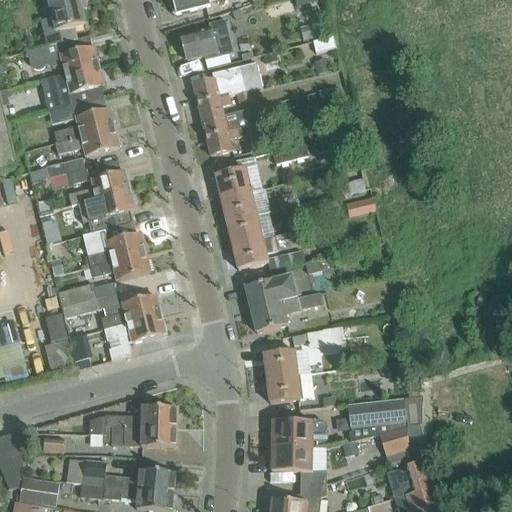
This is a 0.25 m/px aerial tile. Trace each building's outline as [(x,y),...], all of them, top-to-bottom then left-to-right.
[(74,32),(86,29),(79,3),(83,2),(83,3),(84,2),(83,0),(47,0),(53,19),(40,23),(47,49),(47,50),(77,43),(74,32)] [(171,0),(176,17),(211,8),(209,3),(220,0),(171,0)] [(205,59),(206,63),(234,56),(226,22),(209,26),(210,32),(181,39),(182,42),(179,45),(181,53),(185,54),(187,64),(205,59)] [(323,24),(300,30),(303,43),(327,37),(323,24)] [(317,56),(338,51),(335,39),(314,44),(317,56)] [(93,50),(92,50),(89,40),(77,43),(47,50),(27,55),(25,59),(30,61),(30,62),(30,64),(30,66),(30,67),(31,69),(32,70),(36,72),(39,72),(40,72),(42,71),(44,70),(45,68),(45,66),(53,70),(62,67),(65,77),(65,78),(98,69),(97,62),(99,61),(96,52),(94,52),(93,50)] [(214,77),(215,82),(193,88),(196,99),(200,98),(201,102),(207,100),(208,104),(211,106),(215,105),(214,103),(230,99),(236,97),(248,94),(250,94),(262,91),(256,66),(214,77)] [(100,77),(98,69),(65,78),(65,77),(40,83),(43,96),(68,89),(70,97),(66,98),(47,103),(49,114),(62,111),(101,102),(101,100),(98,101),(96,91),(103,89),(103,86),(105,85),(102,76),(100,77)] [(250,94),(248,94),(236,97),(238,105),(252,102),(250,94)] [(0,173),(17,169),(0,98),(0,173)] [(231,106),(230,99),(214,103),(215,105),(211,106),(208,104),(207,100),(201,102),(200,98),(196,99),(202,123),(224,118),(222,109),(231,106)] [(78,129),(53,135),(56,146),(114,131),(112,124),(114,124),(112,114),(110,114),(109,112),(105,113),(102,101),(101,102),(62,111),(65,123),(76,120),(78,129)] [(224,118),(202,123),(208,147),(212,146),(211,143),(217,141),(216,137),(218,134),(222,133),(222,136),(237,132),(244,130),(258,127),(259,126),(255,110),(224,118)] [(260,135),(258,127),(244,130),(237,132),(222,136),(222,133),(218,134),(216,137),(217,141),(211,143),(212,146),(208,147),(211,159),(232,153),(229,142),(260,135)] [(116,139),(114,131),(56,146),(55,146),(58,158),(84,151),(86,159),(119,151),(118,148),(120,148),(118,138),(116,139)] [(348,135),(316,143),(319,156),(351,148),(348,135)] [(310,160),(306,146),(295,149),(274,155),(276,168),(310,160)] [(50,181),(85,172),(82,160),(46,169),(49,181),(50,181)] [(71,208),(129,194),(124,174),(120,175),(117,163),(85,172),(50,181),(52,192),(87,183),(88,183),(91,182),(93,191),(69,197),(71,208)] [(245,171),(215,178),(221,202),(251,195),(245,171)] [(291,186),(273,190),(275,198),(293,194),(291,186)] [(129,194),(80,206),(84,223),(92,221),(95,235),(136,225),(133,214),(134,213),(129,194)] [(257,219),(251,195),(221,202),(227,226),(257,219)] [(364,198),(351,201),(354,215),(367,212),(364,198)] [(263,242),(257,219),(227,226),(233,249),(263,242)] [(100,255),(87,258),(90,269),(145,256),(140,236),(138,237),(136,225),(95,235),(100,255)] [(372,226),(361,228),(364,240),(375,237),(372,226)] [(276,239),(263,242),(233,249),(239,273),(267,266),(269,275),(305,265),(301,253),(266,262),(265,257),(279,254),(276,239)] [(150,275),(145,256),(90,269),(93,281),(115,275),(117,284),(150,275)] [(245,291),(251,313),(298,301),(297,301),(292,279),(245,291)] [(58,295),(62,311),(116,297),(113,285),(93,290),(92,286),(58,295)] [(298,301),(251,313),(257,336),(287,328),(285,318),(301,314),(301,312),(319,308),(316,296),(297,301),(298,301)] [(119,308),(116,297),(62,311),(65,321),(103,312),(105,320),(100,321),(103,332),(160,318),(155,299),(119,308)] [(51,345),(67,341),(61,317),(46,321),(51,345)] [(165,337),(160,318),(103,332),(106,345),(118,342),(120,350),(109,353),(111,363),(131,359),(128,347),(165,337)] [(299,338),(291,339),(293,347),(301,346),(301,347),(306,346),(308,345),(309,350),(312,349),(342,344),(339,329),(306,335),(307,337),(304,338),(304,336),(299,337),(299,338)] [(298,378),(295,355),(295,354),(265,357),(268,382),(298,378)] [(312,376),(298,378),(268,382),(271,406),(301,403),(301,402),(314,400),(312,376)] [(348,407),(351,431),(369,429),(371,441),(379,438),(378,436),(408,429),(407,425),(405,401),(348,407)] [(90,428),(90,437),(103,438),(105,438),(105,429),(177,432),(178,412),(142,411),(142,420),(106,419),(90,423),(90,428)] [(69,439),(69,420),(49,420),(49,439),(69,439)] [(272,424),(272,449),(326,450),(326,428),(322,423),(313,423),(312,424),(272,424)] [(421,428),(408,429),(409,462),(413,461),(414,466),(407,468),(409,474),(406,475),(398,473),(386,476),(394,502),(437,489),(430,467),(432,466),(421,428)] [(105,438),(103,438),(103,444),(111,444),(111,447),(124,448),(124,449),(140,449),(140,450),(176,452),(177,432),(105,429),(105,438)] [(409,462),(408,429),(378,436),(379,438),(389,468),(409,462)] [(18,491),(26,441),(28,432),(0,440),(0,468),(10,492),(18,491)] [(39,441),(39,454),(63,456),(64,442),(39,441)] [(326,450),(272,449),(272,475),(301,475),(301,487),(327,486),(327,474),(326,450)] [(67,484),(73,485),(81,486),(81,487),(174,496),(176,476),(140,473),(140,481),(105,478),(107,466),(69,462),(67,484)] [(59,486),(23,481),(20,503),(56,509),(59,486)] [(172,511),(174,496),(81,487),(81,486),(73,485),(72,494),(80,495),(80,499),(104,501),(104,502),(121,504),(121,501),(138,502),(136,511),(172,511)] [(320,511),(321,501),(327,499),(327,486),(301,487),(300,499),(285,497),(284,504),(272,503),(271,511),(320,511)] [(444,511),(437,489),(394,502),(397,511),(444,511)]
